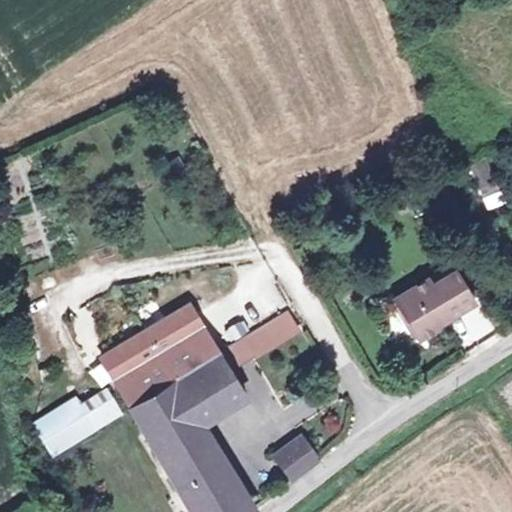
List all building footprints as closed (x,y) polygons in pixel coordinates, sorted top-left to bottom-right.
[(434,315),(472,294),(458,268),(432,282),(429,276),(396,294),(418,334),(438,323),(434,315)] [(131,402),(217,349),(187,300),(101,353),(131,402)] [(288,305),(240,335),(247,346),(225,360),(230,368),(252,354),(300,324),(288,305)] [(217,349),(131,402),(198,511),(244,511),(256,505),(253,501),(201,419),(244,391),(230,368),(225,360),(247,346),(240,335),(217,349)] [(81,403),(76,395),(34,421),(54,452),(124,409),(111,387),(81,403)] [(276,445),(292,470),(316,452),(300,429),(276,445)]
